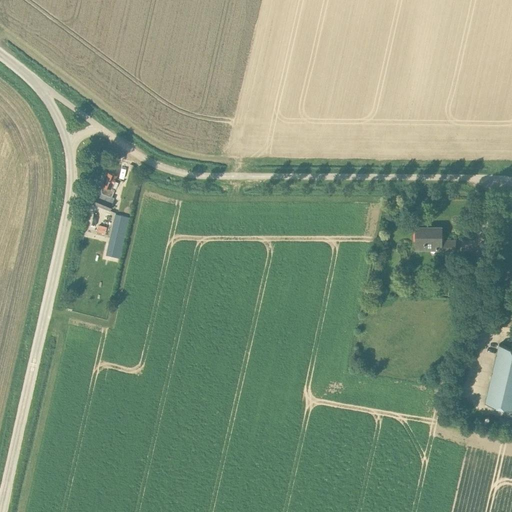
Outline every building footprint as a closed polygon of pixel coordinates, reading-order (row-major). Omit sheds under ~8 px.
[(106,171),(100,185),(104,186),(98,198),(94,196),(91,203),(109,210),(112,204),(114,198),(111,196),(114,189),(111,188),(116,175),(106,171)] [(115,214),(105,255),(119,258),(129,217),(115,214)] [(99,225),(97,231),(104,234),(106,227),(102,226),(99,225)] [(416,227),(416,237),(416,249),(437,249),(437,252),(456,253),(455,251),(455,241),(441,241),(441,227),(416,227)] [(511,347),(499,344),(486,403),(511,409),(511,347)]
